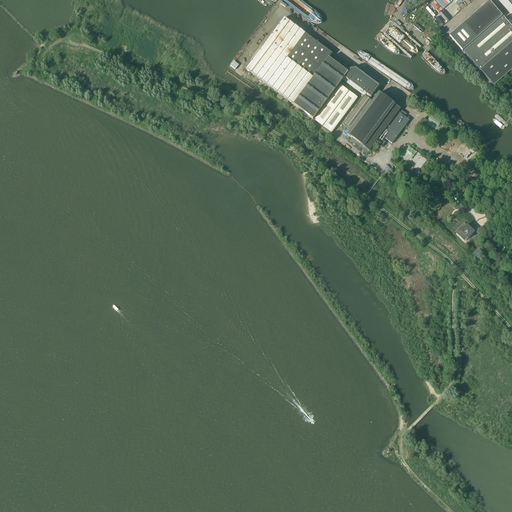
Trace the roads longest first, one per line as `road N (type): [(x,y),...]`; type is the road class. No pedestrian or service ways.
road 1 (track): [(38,58),(70,38),(259,120),(447,258),(511,328)]
road 2 (residential): [(407,134),(417,114),(381,78),(282,8),(236,67),(375,163)]
